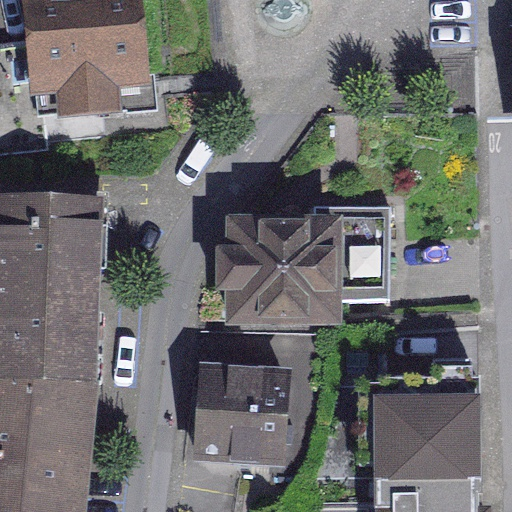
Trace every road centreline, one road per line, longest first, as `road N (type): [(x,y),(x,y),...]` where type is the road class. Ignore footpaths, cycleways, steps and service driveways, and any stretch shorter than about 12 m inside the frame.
road 1 (residential): [(146,511),(167,297),(190,235),(333,41),(400,0)]
road 2 (residential): [(498,0),(511,414)]
